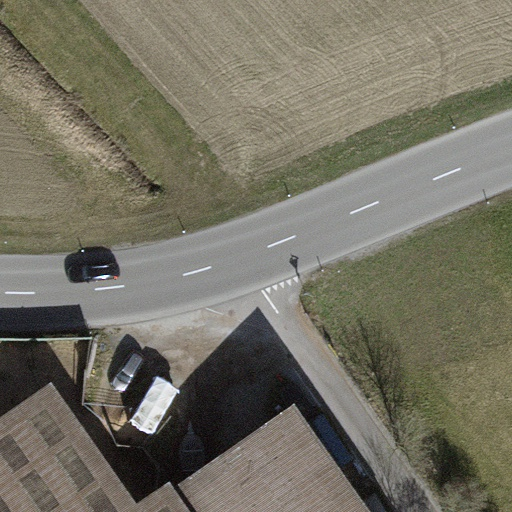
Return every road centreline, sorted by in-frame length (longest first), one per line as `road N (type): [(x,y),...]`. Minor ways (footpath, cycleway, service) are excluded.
road 1 (tertiary): [(511,148),(233,262),(129,286),(0,292)]
road 2 (track): [(233,262),(420,511)]
